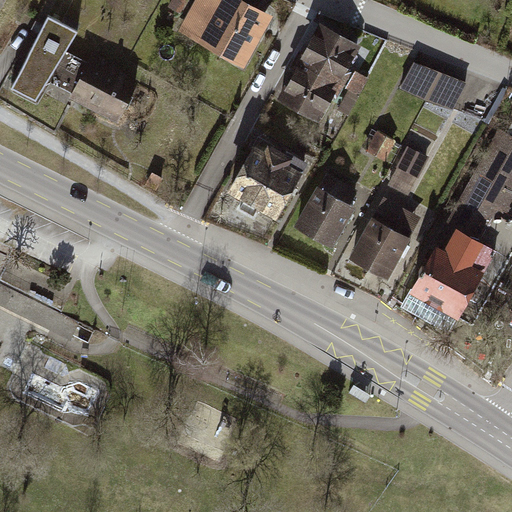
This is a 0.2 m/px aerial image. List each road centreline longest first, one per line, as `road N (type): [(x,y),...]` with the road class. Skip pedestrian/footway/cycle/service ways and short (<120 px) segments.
road 1 (secondary): [(175,251),(499,435)]
road 2 (residential): [(175,251),(311,0)]
road 3 (secondary): [(0,164),(175,251)]
road 4 (residential): [(331,0),(511,72)]
